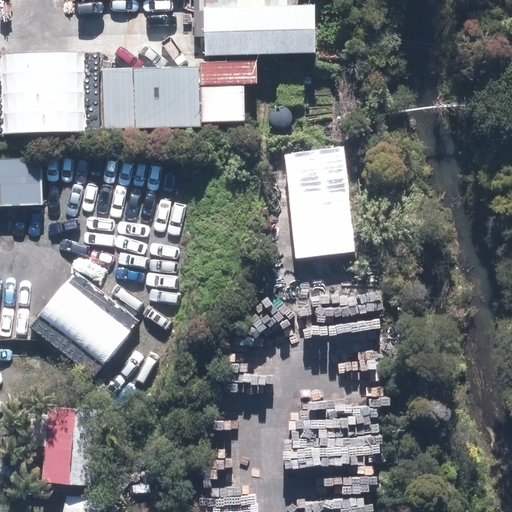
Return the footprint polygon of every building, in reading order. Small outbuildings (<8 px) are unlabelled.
[(316,12),(203,15),(205,68),(317,65),(316,12)] [(203,70),(109,72),(111,133),(205,131),(203,70)] [(44,167),(0,168),(0,212),(46,212),(44,167)] [(100,172),(100,189),(185,189),(185,173),(100,172)] [(106,242),(105,259),(187,262),(188,244),(106,242)] [(50,407),(50,414),(31,414),(30,444),(48,445),(47,482),(101,484),(104,409),(50,407)]
